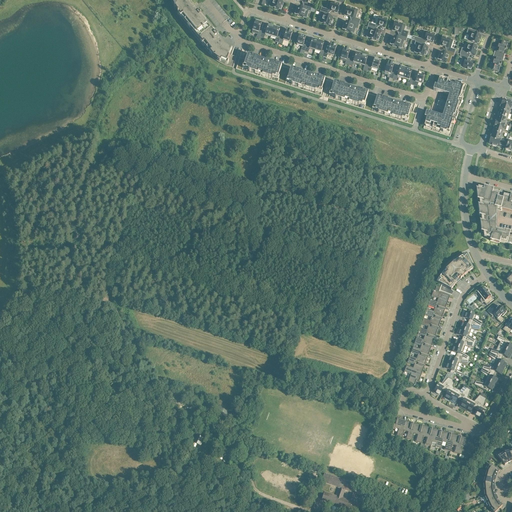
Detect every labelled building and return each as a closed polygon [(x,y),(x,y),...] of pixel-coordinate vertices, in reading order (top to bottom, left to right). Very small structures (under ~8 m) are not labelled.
[(197,13),(195,10),(193,8),(191,5),(190,2),(189,0),(171,0),(172,2),(174,7),(176,12),(179,16),(182,20),(211,56),(213,58),(216,61),(219,63),(222,64),(225,66),(233,68),(236,57),(231,56),(233,50),(231,49),(231,50),(230,49),(229,49),(228,48),(227,48),(226,47),(226,46),(225,47),(225,46),(224,45),(223,45),(223,44),(222,43),(218,38),(216,35),(218,34),(215,31),(213,32),(211,30),(211,29),(211,30),(208,26),(208,25),(207,25),(204,21),(202,18),(204,17),(201,14),(200,15),(197,12),(197,13)] [(269,0),(269,1),(271,2),(270,4),(273,5),(272,8),(274,8),(274,9),(278,11),(279,10),(281,10),(283,3),(276,1),(276,0),(269,0)] [(304,6),(303,6),(311,8),(312,5),(308,4),(308,0),(297,0),(306,3),(305,6),(304,6)] [(322,8),(321,11),(328,14),(329,14),(327,13),(328,10),(337,13),(337,11),(338,11),(340,7),(339,7),(339,5),(329,1),(326,9),(322,8)] [(310,12),(311,8),(303,6),(305,6),(304,9),(297,7),(295,15),(297,15),(297,16),(301,18),(301,17),(306,18),(309,11),(310,12)] [(351,21),(359,23),(360,20),(355,19),(358,10),(348,7),(347,9),(346,9),(344,13),(345,14),(345,16),(354,18),(353,21),(351,21)] [(328,14),(321,11),(319,17),(320,18),(320,20),(323,21),(322,23),(324,24),(324,25),(328,26),(328,25),(330,26),(333,18),(326,16),(327,13),(328,14)] [(369,23),(368,26),(376,29),(375,28),(376,25),(384,28),(385,26),(386,26),(387,22),(386,22),(387,20),(374,16),(372,24),(369,23)] [(257,36),(261,38),(262,32),(259,31),(261,23),(256,21),(255,23),(254,22),(253,26),(254,27),(252,33),(258,34),(257,36)] [(357,29),(359,23),(351,21),(353,22),(352,24),(345,22),(343,30),(345,31),(344,32),(349,33),(349,32),(354,34),(355,29),(357,29)] [(399,36),(407,39),(408,35),(403,34),(406,25),(395,22),(394,24),(392,28),(393,29),(392,31),(401,33),(400,36),(399,36)] [(271,37),(274,27),(273,27),(273,26),(270,25),(269,26),(268,25),(266,33),(262,32),(261,38),(264,39),(265,35),(271,37)] [(274,27),(271,37),(276,38),(275,42),(279,43),(281,38),(277,36),(280,29),(278,28),(278,27),(275,26),(274,27)] [(376,29),(368,26),(367,30),(369,30),(367,35),(370,36),(369,38),(371,39),(371,40),(376,41),(376,40),(378,41),(380,33),(374,31),(375,28),(376,29)] [(477,32),(468,29),(466,35),(469,36),(467,41),(479,44),(481,37),(474,35),(475,32),(477,32)] [(284,39),(281,38),(279,43),(282,44),(284,41),(289,42),(292,33),(291,33),(291,32),(288,30),(287,31),(286,31),(284,39)] [(411,40),(416,41),(424,44),(422,43),(423,40),(432,43),(433,41),(434,41),(435,37),(434,37),(435,35),(424,31),(422,40),(412,37),(411,40)] [(301,50),(305,51),(307,46),(303,45),(306,37),(300,35),(299,37),(298,36),(297,40),(298,41),(297,45),(302,46),(301,50)] [(406,42),(407,39),(399,36),(400,37),(399,39),(393,37),(390,45),(392,46),(392,47),(396,48),(397,47),(402,49),(404,41),(406,42)] [(447,51),(446,51),(454,54),(455,50),(451,49),(453,41),(443,37),(442,39),(441,39),(440,43),(441,44),(440,46),(449,49),(448,51),(447,51)] [(315,51),(318,41),(317,41),(318,40),(314,39),(313,40),(312,39),(310,47),(307,46),(305,51),(308,53),(310,49),(315,51)] [(324,43),(318,41),(315,51),(320,52),(319,56),(323,57),(325,51),(321,50),(324,43)] [(424,44),(416,41),(415,45),(417,45),(414,53),(419,54),(419,55),(423,56),(424,56),(426,56),(428,49),(421,46),(422,44),(424,44)] [(495,51),(494,55),(504,58),(502,57),(504,51),(505,52),(506,49),(508,43),(507,43),(507,42),(503,41),(503,42),(500,41),(499,46),(498,46),(498,49),(497,52),(495,51)] [(328,53),(325,51),(323,57),(327,58),(328,55),(333,56),(336,47),(335,46),(336,46),(332,44),(331,45),(330,45),(328,53)] [(460,55),(461,55),(469,57),(467,57),(468,54),(475,56),(477,48),(466,45),(465,49),(462,49),(460,55)] [(345,64),(349,65),(350,60),(347,59),(350,51),(348,51),(349,50),(345,48),(345,49),(344,49),(340,60),(346,62),(345,64)] [(453,57),(454,54),(446,51),(448,52),(447,55),(440,52),(438,60),(440,61),(440,62),(444,63),(444,62),(449,64),(452,56),(453,57)] [(359,64),(362,55),(356,53),(354,61),(350,60),(349,65),(352,67),(354,63),(359,64)] [(363,55),(362,55),(359,64),(364,66),(363,70),(367,71),(369,65),(365,64),(368,57),(367,56),(367,55),(363,54),(363,55)] [(246,55),(245,60),(239,58),(236,69),(413,125),(416,114),(411,113),(412,108),(406,106),(406,105),(400,104),(401,102),(396,101),(395,103),(391,101),(392,100),(389,99),(388,99),(387,100),(383,98),(382,98),(363,92),(362,91),(362,92),(357,90),(358,89),(353,87),(352,89),(348,88),(349,86),(345,85),(344,86),(340,85),(340,84),(339,84),(320,78),(319,78),(314,77),(315,75),(310,73),(309,75),(305,74),(305,73),(301,72),(297,71),(296,70),(295,71),(277,65),(277,64),(276,64),(271,63),(271,61),(266,60),(266,62),(262,60),(262,59),(258,58),(258,59),(253,57),(252,57),(246,55)] [(469,57),(461,55),(460,58),(463,59),(460,67),(470,70),(471,68),(472,69),(473,64),(473,62),(466,60),(467,57),(469,57)] [(503,58),(504,58),(494,55),(492,61),(491,64),(493,65),(491,70),(493,71),(493,72),(497,73),(498,72),(500,67),(501,64),(500,64),(502,58),(503,58)] [(372,66),(369,65),(367,71),(370,72),(372,68),(377,70),(379,66),(381,62),(380,62),(380,61),(374,59),(372,66)] [(387,78),(393,79),(395,74),(391,73),(394,65),(393,65),(393,64),(389,62),(389,63),(388,63),(384,74),(388,75),(387,78)] [(402,68),(400,67),(398,75),(395,74),(393,79),(396,81),(398,77),(403,78),(406,69),(406,68),(403,67),(402,68)] [(407,69),(406,69),(403,78),(408,80),(407,84),(411,85),(413,79),(409,78),(412,71),(411,70),(411,69),(407,68),(407,69)] [(416,80),(413,79),(411,85),(417,87),(418,83),(421,84),(423,80),(424,80),(425,76),(424,76),(424,75),(418,73),(416,80)] [(441,93),(437,104),(434,115),(426,112),(425,117),(427,118),(423,129),(450,137),(454,125),(455,125),(456,121),(458,114),(457,114),(458,113),(456,112),(457,108),(459,108),(460,107),(462,100),(463,97),(463,96),(466,85),(440,77),(437,86),(435,85),(433,90),(441,93)] [(501,105),(511,108),(511,109),(511,105),(511,103),(511,102),(507,100),(507,101),(503,100),(501,105)] [(509,114),(511,109),(511,108),(501,105),(500,108),(499,111),(500,111),(509,114)] [(500,111),(500,113),(499,113),(498,117),(506,119),(507,120),(509,114),(500,111)] [(506,119),(498,117),(496,121),(497,121),(496,122),(504,125),(505,125),(506,119)] [(507,126),(505,125),(504,125),(496,122),(494,127),(503,130),(505,131),(507,126)] [(503,130),(494,127),(495,128),(494,129),(492,133),(501,136),(503,130)] [(502,136),(501,136),(492,133),(491,136),(490,139),(491,139),(500,142),(500,141),(502,136)] [(506,143),(500,141),(500,142),(491,139),(489,144),(492,145),(492,146),(497,147),(498,147),(499,145),(505,147),(506,143)] [(504,230),(504,231),(503,233),(495,230),(496,208),(511,212),(511,194),(511,195),(510,196),(504,194),(503,197),(499,195),(499,193),(493,191),(493,190),(484,187),(483,189),(478,187),(478,190),(476,189),(477,200),(479,200),(480,206),(478,205),(479,216),(481,216),(482,222),(480,221),(481,232),(483,232),(484,238),(491,239),(490,241),(499,243),(500,242),(507,244),(510,232),(504,230)] [(456,283),(463,277),(466,274),(473,269),(466,255),(462,257),(457,260),(454,262),(445,270),(442,274),(439,278),(437,282),(439,283),(451,290),(456,283)] [(483,298),(481,299),(480,300),(481,301),(481,302),(482,303),(483,303),(484,302),(486,305),(493,300),(488,293),(487,291),(486,291),(484,289),(483,290),(482,289),(478,292),(483,298)] [(449,297),(450,296),(439,292),(435,291),(434,290),(431,297),(432,297),(432,296),(438,298),(437,302),(446,306),(448,301),(447,301),(448,297),(449,297)] [(445,306),(446,307),(446,306),(437,302),(430,300),(428,306),(428,305),(435,308),(433,312),(443,315),(445,311),(443,310),(445,306)] [(494,315),(497,318),(497,319),(501,323),(504,320),(500,316),(501,315),(502,316),(506,312),(500,307),(498,309),(498,308),(496,310),(492,307),(487,312),(492,317),(494,315)] [(441,316),(443,316),(443,315),(433,312),(427,309),(424,315),(425,316),(425,315),(432,317),(430,321),(439,325),(441,320),(440,320),(441,316)] [(469,320),(468,322),(481,327),(484,328),(485,325),(482,324),(475,319),(476,316),(473,315),(474,313),(470,312),(469,313),(466,312),(464,318),(469,320)] [(438,325),(439,325),(430,321),(423,319),(421,325),(422,324),(428,326),(427,330),(427,331),(436,334),(438,330),(437,329),(438,325)] [(481,327),(468,322),(467,325),(461,323),(459,329),(470,333),(471,329),(480,331),(481,327)] [(511,330),(511,323),(511,324),(509,322),(503,330),(508,334),(511,330)] [(435,334),(436,335),(436,334),(427,331),(427,330),(420,328),(418,334),(425,336),(423,340),(433,344),(434,339),(433,339),(435,334)] [(470,333),(459,329),(457,334),(463,336),(462,339),(475,344),(476,341),(469,336),(470,333)] [(496,340),(500,343),(498,347),(501,348),(511,353),(511,352),(511,346),(509,345),(510,342),(498,336),(496,340)] [(431,344),(432,344),(433,344),(423,340),(417,337),(414,344),(415,344),(415,343),(421,345),(420,349),(429,353),(431,348),(430,348),(431,344)] [(475,344),(462,339),(461,342),(455,340),(453,346),(464,350),(465,346),(474,347),(475,344)] [(464,350),(453,346),(451,351),(457,353),(456,356),(469,361),(470,358),(463,353),(464,350)] [(428,353),(429,354),(429,353),(420,349),(413,347),(411,353),(411,352),(418,355),(416,359),(426,362),(428,358),(426,357),(428,353)] [(509,358),(511,353),(501,348),(498,347),(496,350),(492,349),(490,352),(502,359),(504,356),(509,358)] [(501,361),(502,359),(490,352),(488,356),(493,359),(491,363),(493,364),(504,369),(506,364),(501,361)] [(424,363),(426,363),(426,362),(416,359),(410,356),(407,362),(408,363),(408,362),(415,364),(413,368),(422,372),(424,367),(423,367),(424,363)] [(469,361),(456,356),(455,359),(449,357),(447,363),(458,367),(459,363),(467,364),(469,361)] [(458,367),(447,363),(445,368),(451,370),(450,373),(462,378),(463,378),(463,375),(464,374),(457,370),(458,367)] [(501,375),(504,369),(493,364),(492,367),(484,365),(482,369),(494,375),(496,372),(501,375)] [(421,372),(422,372),(413,368),(406,366),(404,372),(405,371),(411,374),(408,382),(415,385),(416,380),(419,381),(421,377),(420,376),(421,372)] [(493,377),(494,375),(482,369),(480,372),(487,377),(485,380),(495,385),(498,380),(493,377)] [(442,390),(445,392),(451,380),(448,378),(442,384),(439,382),(434,392),(439,395),(442,390)] [(454,381),(451,380),(445,392),(447,393),(444,398),(450,401),(456,389),(453,387),(454,381)] [(493,391),(495,385),(485,380),(484,383),(476,381),(474,385),(486,391),(488,388),(493,391)] [(460,400),(467,388),(464,387),(460,391),(456,389),(450,401),(455,404),(458,399),(460,400)] [(465,410),(471,400),(468,398),(470,390),(467,388),(460,400),(463,402),(460,407),(465,410)] [(178,393),(176,400),(178,401),(178,403),(182,404),(183,402),(185,403),(186,398),(181,397),(182,394),(178,393)] [(473,408),(476,409),(484,395),(482,393),(480,396),(479,395),(474,402),(471,400),(465,410),(471,413),(473,408)] [(486,399),(484,398),(485,396),(484,395),(476,409),(479,411),(476,416),(481,419),(487,409),(484,407),(486,399)] [(220,406),(218,412),(220,413),(220,415),(224,416),(225,414),(227,414),(228,410),(221,408),(222,407),(220,406)] [(404,431),(407,421),(406,421),(406,422),(402,421),(402,420),(397,418),(395,424),(394,424),(393,428),(399,429),(397,436),(396,436),(402,438),(404,431)] [(414,434),(416,424),(415,425),(411,424),(411,423),(407,421),(404,431),(408,432),(406,439),(406,438),(406,439),(412,441),(414,434)] [(423,436),(426,427),(425,427),(425,428),(421,426),(421,425),(416,424),(414,434),(418,435),(416,442),(415,441),(415,442),(421,443),(423,437),(423,436)] [(432,443),(436,430),(435,429),(435,430),(430,429),(431,428),(426,427),(423,436),(423,437),(428,438),(426,444),(425,444),(431,446),(432,443)] [(442,442),(445,432),(444,433),(440,432),(440,431),(436,430),(432,443),(436,444),(435,447),(434,447),(441,449),(443,442),(442,442)] [(452,445),(455,435),(454,435),(454,436),(450,435),(450,434),(445,432),(442,442),(443,442),(447,443),(445,450),(444,450),(450,452),(452,445)] [(196,435),(192,443),(199,446),(203,438),(196,435)] [(460,454),(464,438),(463,439),(459,437),(460,436),(455,435),(452,445),(456,446),(455,453),(454,452),(454,453),(460,454)] [(473,440),(473,441),(469,440),(469,439),(464,438),(460,454),(470,457),(471,452),(473,453),(479,445),(473,443),(474,441),(473,440)] [(224,447),(221,455),(228,458),(232,450),(224,447)] [(511,460),(511,457),(510,450),(503,452),(509,463),(509,462),(511,461),(511,462),(511,461),(511,460)] [(509,463),(503,452),(498,457),(505,466),(506,464),(508,462),(508,463),(509,463)] [(490,465),(486,471),(497,475),(496,475),(497,473),(498,473),(499,471),(490,465)] [(496,476),(497,475),(486,471),(484,477),(494,480),(495,478),(496,479),(496,478),(495,478),(496,476)] [(353,484),(342,480),(325,473),(322,481),(339,487),(351,491),(353,484)] [(324,492),(322,500),(357,511),(362,511),(365,506),(367,499),(360,496),(358,501),(353,499),(355,495),(352,493),(349,500),(342,498),(345,491),(339,489),(336,496),(324,492)] [(495,494),(484,497),(487,503),(496,499),(496,497),(496,496),(495,497),(495,494)] [(497,500),(496,499),(487,503),(489,509),(499,502),(497,500),(498,500),(497,499),(497,500)] [(499,503),(499,502),(489,509),(492,511),(496,511),(502,506),(501,504),(500,505),(499,503)]
